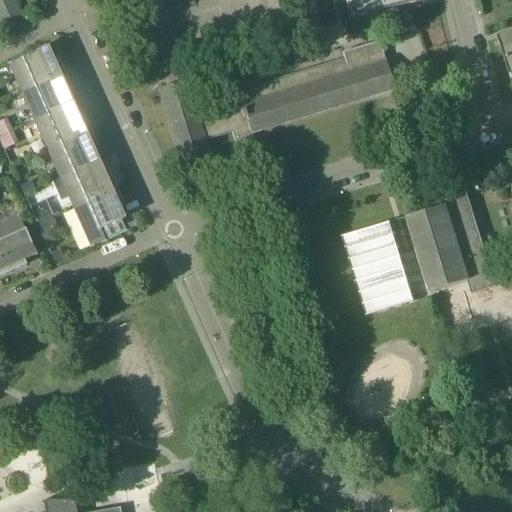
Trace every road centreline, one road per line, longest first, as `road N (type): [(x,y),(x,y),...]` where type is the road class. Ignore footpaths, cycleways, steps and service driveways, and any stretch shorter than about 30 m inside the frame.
road 1 (residential): [(357,511),(262,441),(169,229)]
road 2 (residential): [(169,229),(488,133)]
road 3 (residential): [(169,229),(69,9)]
road 4 (residential): [(0,302),(169,229)]
road 5 (residential): [(488,133),(456,0)]
